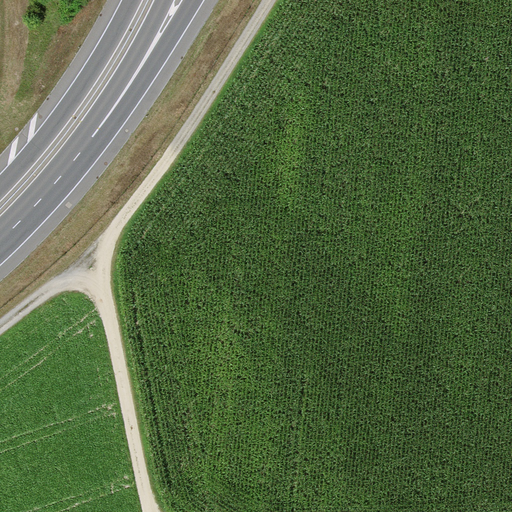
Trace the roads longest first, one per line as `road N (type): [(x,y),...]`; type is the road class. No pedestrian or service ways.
road 1 (track): [(268,0),(175,147),(86,260)]
road 2 (track): [(141,511),(86,260)]
road 3 (motorway): [(132,0),(74,98),(0,185)]
road 4 (motorway): [(91,138),(141,83),(193,0)]
road 5 (motorway): [(91,138),(164,0)]
road 6 (motorway): [(0,241),(91,138)]
